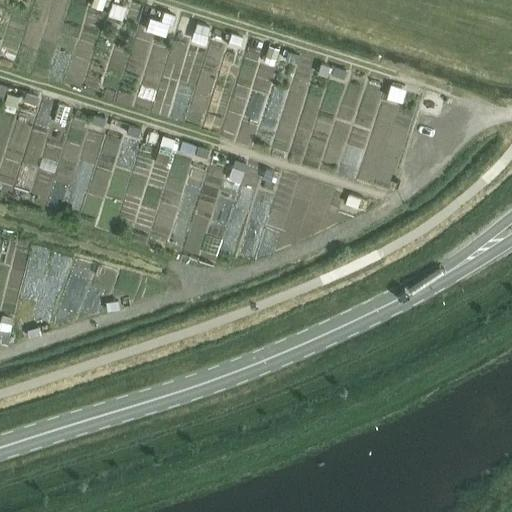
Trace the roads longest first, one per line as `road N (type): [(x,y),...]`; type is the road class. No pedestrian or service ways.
road 1 (secondary): [(0,448),(314,339),(423,285),(511,228)]
road 2 (track): [(147,0),(511,116),(478,129),(413,188)]
road 3 (track): [(397,198),(248,272),(0,353)]
road 4 (track): [(397,198),(0,74)]
